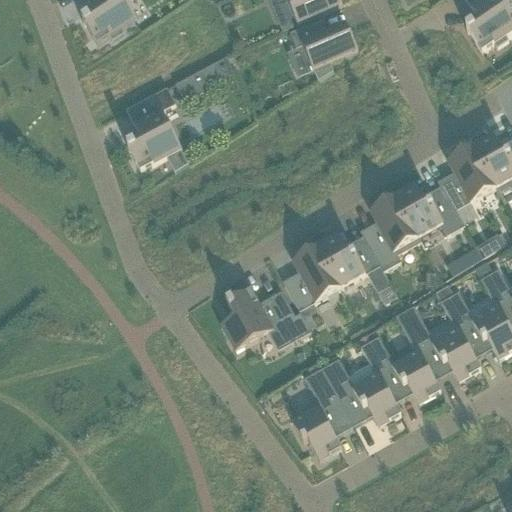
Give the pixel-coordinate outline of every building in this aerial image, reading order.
[(85,0),(96,16),(83,25),(98,48),(110,41),(112,45),(124,37),(122,33),(137,23),(121,0),(85,0)] [(284,0),(297,29),(342,10),(337,0),(284,0)] [(463,0),(480,24),(466,33),(482,56),(494,48),(496,52),(508,44),(505,40),(511,35),(511,18),(499,0),(463,0)] [(318,25),(290,37),(297,52),(302,50),(313,75),(318,85),(333,75),(330,68),(357,56),(345,28),(329,35),(329,36),(324,38),(318,25)] [(226,61),(176,89),(184,104),(234,78),(226,61)] [(174,177),(187,168),(180,154),(181,154),(161,117),(175,109),(166,93),(125,114),(141,143),(127,151),(140,176),(166,162),(174,177)] [(316,114),(288,131),(301,152),(329,134),(316,114)] [(225,169),(238,191),(295,156),(282,135),(225,169)] [(493,139),(472,151),(496,193),(511,183),(511,148),(510,150),(502,155),(493,139)] [(472,151),(451,163),(460,178),(440,189),(443,194),(455,215),(456,215),(496,193),(472,151)] [(157,208),(170,235),(223,210),(211,184),(157,208)] [(415,189),(394,201),(418,243),(419,243),(441,230),(447,241),(465,230),(456,215),(455,215),(443,194),(442,194),(424,205),(422,201),(415,189)] [(378,230),(362,239),(363,241),(365,244),(366,244),(381,270),(380,271),(383,276),(401,266),(398,260),(421,247),(419,243),(418,243),(394,201),(374,213),(382,228),(378,230)] [(338,239),(317,251),(341,293),(380,271),(381,270),(366,244),(365,244),(347,255),(345,251),(338,239)] [(497,240),(488,245),(494,256),(503,250),(497,240)] [(317,251),(296,263),(305,278),(285,289),(300,316),(306,312),(341,293),(317,251)] [(475,252),(446,270),(453,281),(482,263),(475,252)] [(511,297),(499,274),(481,284),(496,311),(497,311),(511,337),(511,297)] [(447,290),(436,297),(441,306),(453,300),(447,290)] [(226,327),(221,330),(235,356),(268,337),(281,330),(291,348),(311,336),(308,331),(301,318),(295,321),(281,296),(259,308),(251,294),(227,308),(235,323),(226,328),(226,327)] [(441,306),(441,307),(456,334),(457,333),(472,360),(491,349),(493,353),(499,364),(511,357),(511,337),(511,338),(497,311),(496,311),(474,324),(468,313),(458,297),(453,300),(441,306)] [(414,311),(396,321),(416,356),(417,356),(432,383),(432,382),(451,372),(453,375),(459,387),(481,375),(474,363),(472,360),(457,333),(456,334),(434,346),(414,311)] [(306,312),(300,316),(301,318),(308,331),(315,328),(306,312)] [(378,342),(361,352),(376,379),(377,378),(392,405),(393,405),(411,394),(413,398),(419,409),(441,397),(434,386),(432,382),(432,383),(417,356),(416,356),(394,369),(378,342)] [(338,364),(321,373),(352,427),(371,417),(373,420),(379,432),(401,420),(394,408),(393,405),(392,405),(377,378),(376,379),(354,391),(338,364)] [(320,410),(291,426),(303,447),(308,444),(309,446),(309,447),(319,466),(341,453),(334,442),(333,438),(352,427),(321,373),(304,383),(320,410)]
